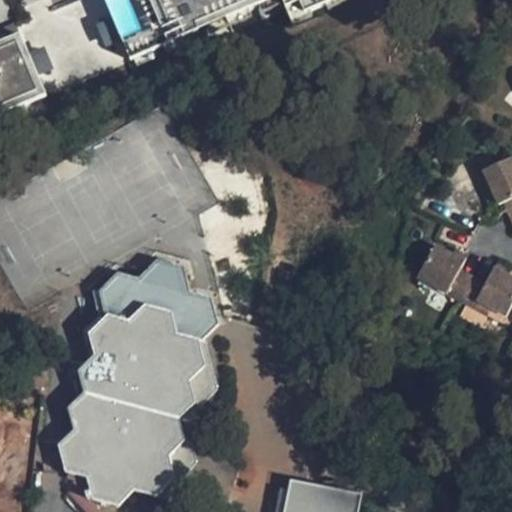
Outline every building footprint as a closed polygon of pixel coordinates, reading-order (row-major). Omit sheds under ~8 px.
[(103,0),(86,0),(102,44),(117,39),(103,0)] [(106,0),(113,16),(119,14),(127,31),(120,33),(129,55),(199,27),(196,21),(238,4),(240,10),(264,0),(280,0),(283,7),(297,1),(301,13),(329,2),(327,0),(106,0)] [(0,36),(0,107),(44,90),(35,68),(29,70),(22,53),(28,51),(20,28),(0,36)] [(478,173),(495,208),(501,205),(504,210),(511,227),(511,156),(511,157),(478,173)] [(415,282),(485,318),(489,310),(492,312),(505,318),(511,304),(511,277),(508,275),(493,267),(485,283),(460,269),(464,261),(434,245),(415,282)] [(94,500),(120,506),(135,490),(158,497),(175,478),(170,456),(185,441),(180,419),(196,404),(190,382),(206,367),(199,341),(216,325),(210,298),(185,293),(177,265),(152,261),(135,279),(109,275),(95,294),(109,317),(90,335),(96,357),(80,372),(85,394),(69,409),(75,431),(60,446),(66,472),(88,478),(94,500)] [(493,267),(508,275),(510,270),(506,268),(496,262),(493,267)] [(175,478),(158,497),(164,500),(197,464),(193,443),(208,427),(203,407),(218,391),(206,343),(199,341),(206,367),(190,382),(196,404),(180,419),(185,441),(170,456),(175,478)] [(325,489),(291,482),(285,511),(357,511),(360,496),(325,489)]
